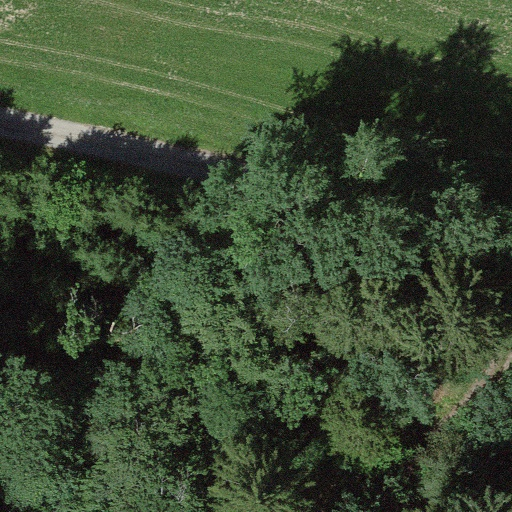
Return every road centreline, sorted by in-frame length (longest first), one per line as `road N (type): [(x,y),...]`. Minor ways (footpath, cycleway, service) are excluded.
road 1 (residential): [(0,122),(511,247)]
road 2 (track): [(511,324),(501,371),(388,480),(329,511)]
